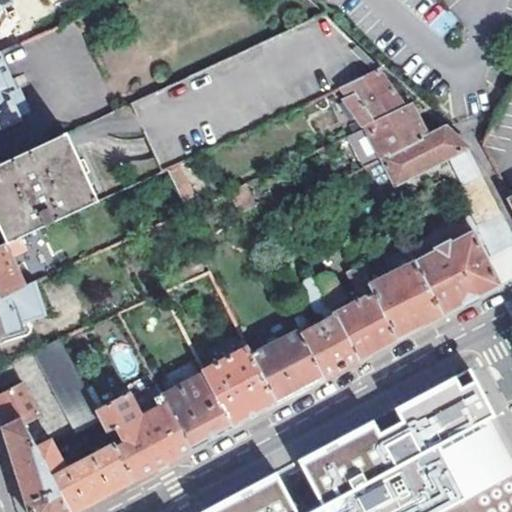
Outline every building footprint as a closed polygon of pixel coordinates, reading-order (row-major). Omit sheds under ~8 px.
[(0,0),(0,40),(2,40),(0,35),(0,9),(12,4),(10,0),(0,0)] [(292,0),(303,22),(322,13),(323,13),(309,0),(292,0)] [(130,103),(162,171),(172,166),(335,91),(375,72),(354,50),(358,47),(322,13),(303,22),(130,103)] [(0,128),(20,119),(19,116),(28,112),(18,89),(16,90),(0,54),(0,128)] [(349,98),(360,114),(368,125),(405,108),(378,71),(375,72),(335,91),(341,100),(349,98)] [(383,158),(426,137),(411,105),(405,108),(368,125),(349,135),(364,168),(383,158)] [(368,125),(360,114),(324,132),(329,144),(349,135),(368,125)] [(472,193),(485,187),(466,149),(442,127),(426,137),(383,158),(396,185),(452,157),(472,193)] [(0,225),(8,242),(55,220),(99,200),(68,133),(0,163),(0,225)] [(162,171),(181,212),(192,207),(172,166),(162,171)] [(231,190),(242,212),(259,203),(248,182),(231,190)] [(472,193),(477,204),(491,197),(485,187),(472,193)] [(477,204),(487,224),(501,216),(491,197),(477,204)] [(248,226),(256,240),(289,224),(282,209),(248,226)] [(511,280),(511,237),(501,216),(487,224),(472,232),(499,287),(511,280)] [(0,297),(28,285),(27,284),(13,253),(60,231),(55,220),(8,242),(0,245),(0,297)] [(413,261),(414,262),(441,317),(471,301),(499,287),(472,232),(450,244),(448,241),(434,247),(435,250),(413,261)] [(414,262),(369,286),(396,341),(419,329),(441,317),(414,262)] [(315,277),(357,362),(365,357),(396,341),(369,286),(359,265),(348,272),(357,290),(360,290),(364,298),(346,306),(343,299),(346,297),(334,272),(328,270),(315,277)] [(329,321),(302,334),(324,379),(332,375),(357,362),(315,277),(306,281),(304,287),(314,310),(321,312),(324,311),(329,321)] [(0,297),(0,335),(22,329),(20,323),(48,315),(32,282),(27,284),(28,285),(0,297)] [(251,355),(275,405),(300,392),(324,379),(302,334),(299,329),(251,355)] [(96,410),(60,340),(35,351),(77,434),(101,421),(96,410)] [(204,375),(231,428),(239,424),(275,405),(251,355),(248,349),(203,373),(204,375)] [(432,511),(445,505),(448,511),(511,511),(511,477),(504,464),(498,467),(490,446),(487,438),(480,419),(493,413),(468,367),(394,408),(401,420),(379,433),(372,420),(298,460),(322,504),(307,511),(296,511),(275,473),(203,511),(432,511)] [(161,396),(189,450),(224,432),(231,428),(204,375),(161,396)] [(0,419),(3,429),(22,419),(24,422),(40,417),(22,382),(0,393),(0,419)] [(113,443),(132,481),(141,476),(189,450),(161,396),(157,388),(134,399),(130,392),(96,410),(101,421),(113,443)] [(504,464),(511,477),(511,448),(493,413),(480,419),(487,438),(490,446),(498,467),(504,464)] [(68,511),(35,447),(36,446),(24,422),(22,419),(3,429),(17,476),(28,511),(68,511)] [(51,439),(36,446),(35,447),(68,511),(73,511),(81,508),(132,481),(113,443),(64,468),(51,439)]
